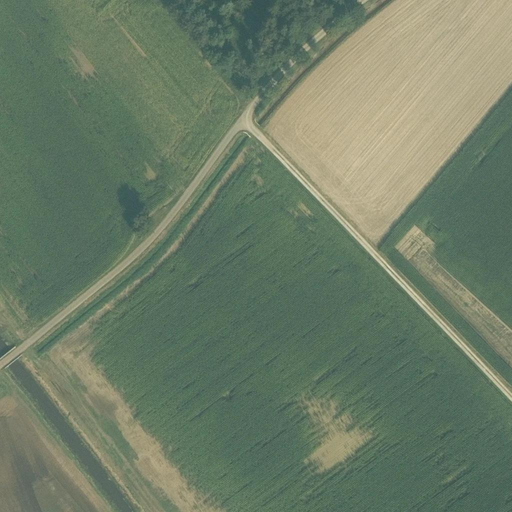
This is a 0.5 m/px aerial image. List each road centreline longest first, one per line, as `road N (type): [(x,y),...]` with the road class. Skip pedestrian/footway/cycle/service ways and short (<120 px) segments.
road 1 (track): [(511,391),(248,119)]
road 2 (track): [(248,119),(172,224),(5,369)]
road 3 (track): [(371,0),(305,55),(248,119)]
